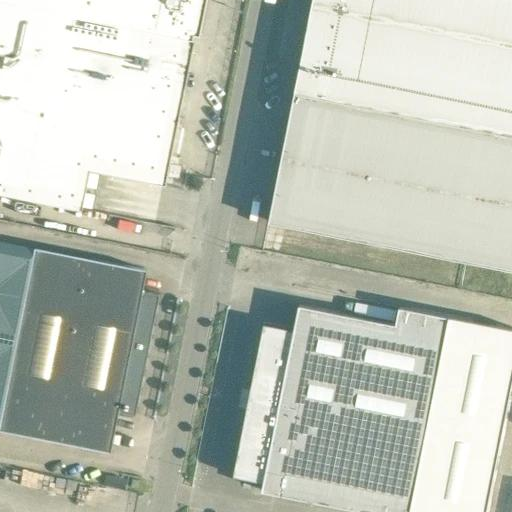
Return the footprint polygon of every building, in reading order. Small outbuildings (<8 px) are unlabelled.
[(0,0),(190,39),(190,35),(196,36),(203,0),(0,0)] [(191,39),(190,39),(0,0),(0,193),(78,209),(86,169),(162,184),(191,39)] [(511,0),(313,0),(296,92),(511,134),(511,0)] [(511,134),(296,92),(270,221),(511,269),(511,134)] [(32,247),(0,406),(0,430),(108,452),(116,411),(133,415),(157,293),(140,289),(144,269),(32,247)] [(262,490),(372,511),(487,511),(511,386),(511,328),(400,306),(396,324),(300,304),(294,330),(290,329),(264,323),(263,332),(264,333),(252,390),(240,397),(248,410),(237,467),(236,466),(234,475),(260,480),(264,481),(262,490)]
